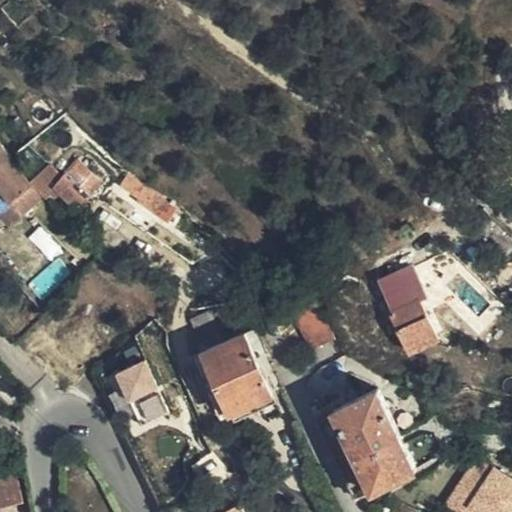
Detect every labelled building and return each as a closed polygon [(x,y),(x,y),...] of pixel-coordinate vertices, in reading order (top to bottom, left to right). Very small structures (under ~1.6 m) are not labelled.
[(81,60),(78,61),(77,62),(77,63),(76,64),(76,66),(76,69),(77,70),(79,72),(82,72),(85,72),(86,71),(88,69),(88,68),(88,65),(88,63),(87,61),(85,60),(83,59),(81,60)] [(0,168),(12,160),(0,143),(0,168)] [(55,186),(56,187),(76,207),(101,180),(77,158),(62,178),(55,186)] [(31,183),(12,160),(0,168),(0,184),(12,200),(30,184),(31,183)] [(33,182),(47,197),(56,187),(55,186),(62,178),(51,165),(33,182)] [(130,175),(122,186),(140,198),(138,201),(160,217),(162,214),(171,220),(178,209),(130,175)] [(41,198),(30,184),(12,200),(0,211),(11,224),(41,198)] [(511,248),(511,236),(491,217),(481,231),(507,255),(511,248)] [(471,304),(481,288),(459,272),(448,289),(471,304)] [(98,278),(92,285),(115,305),(121,298),(98,278)] [(398,309),(420,299),(425,297),(420,285),(392,298),(398,309)] [(489,293),(481,288),(471,304),(478,308),(489,293)] [(439,337),(420,299),(398,309),(393,311),(412,350),(439,337)] [(325,316),(316,300),(294,312),(303,328),(325,316)] [(211,309),(191,319),(201,341),(221,331),(211,309)] [(313,348),(336,335),(325,316),(303,328),(313,348)] [(246,332),(206,350),(232,411),(274,395),(246,332)] [(232,411),(206,350),(197,354),(224,415),(232,411)] [(113,374),(126,404),(159,390),(145,360),(113,374)] [(319,418),(356,497),(418,468),(379,389),(360,398),(344,406),(337,409),(319,418)] [(355,389),(340,397),(344,406),(360,398),(355,389)] [(135,402),(140,421),(165,414),(160,395),(135,402)] [(340,397),(333,400),(337,409),(344,406),(340,397)] [(511,511),(511,480),(476,458),(444,507),(451,511),(511,511)] [(0,505),(22,500),(17,475),(0,479),(0,505)] [(246,511),(242,503),(222,511),(246,511)]
